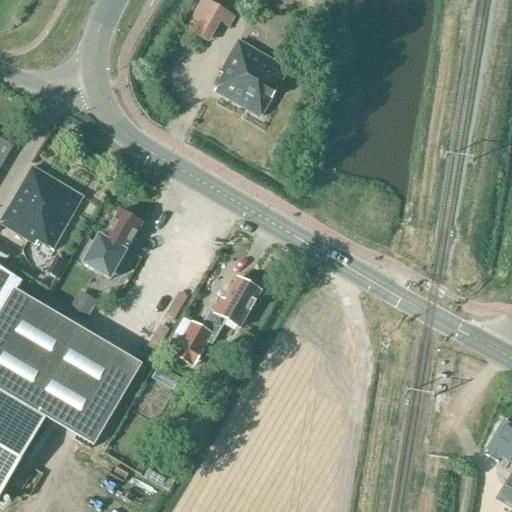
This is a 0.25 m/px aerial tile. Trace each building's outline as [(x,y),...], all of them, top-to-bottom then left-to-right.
[(229,29),(235,17),(205,0),(202,0),(185,31),(205,43),(216,22),(229,29)] [(261,119),(287,69),(239,42),(221,75),(224,77),(215,93),(261,119)] [(0,168),(12,149),(0,141),(0,168)] [(37,243),(53,252),(83,199),(32,169),(0,222),(0,226),(35,247),(37,243)] [(98,237),(81,266),(99,276),(109,282),(118,267),(127,250),(142,224),(127,216),(120,212),(103,239),(102,240),(98,237)] [(15,259),(21,247),(7,240),(1,252),(15,259)] [(0,393),(0,318),(20,283),(0,271),(0,496),(45,420),(0,393)] [(251,286),(248,287),(237,280),(224,302),(222,301),(214,314),(210,312),(200,330),(191,325),(173,357),(192,368),(203,350),(198,347),(201,340),(211,346),(225,322),(240,330),(260,294),(258,293),(257,289),(251,286)] [(80,297),(72,311),(87,320),(96,306),(80,297)] [(81,348),(90,328),(77,323),(69,343),(81,348)] [(488,452),(485,457),(497,464),(500,459),(511,466),(511,474),(504,488),(499,496),(511,503),(511,428),(503,424),(487,452),(488,452)] [(150,468),(144,478),(165,490),(167,491),(173,481),(171,480),(150,468)] [(119,488),(125,478),(112,470),(106,480),(119,488)]
